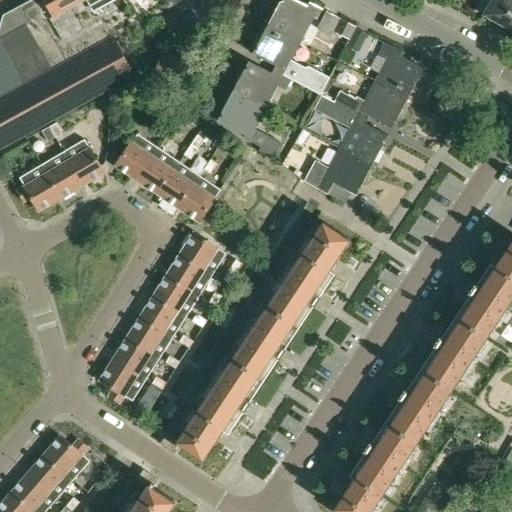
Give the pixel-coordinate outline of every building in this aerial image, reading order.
[(35,0),(18,10),(5,16),(0,33),(0,32),(0,149),(6,146),(74,109),(130,78),(110,40),(183,0),(35,0)] [(275,13),(268,24),(297,40),(309,17),(315,20),(321,8),(309,2),(307,6),(295,0),(282,0),(283,1),(280,2),(275,13)] [(511,0),(493,0),(485,15),(497,22),(495,26),(508,33),(510,29),(511,29),(511,0)] [(340,19),(329,13),(326,11),(317,29),(331,36),(334,30),(340,19)] [(356,27),(346,22),(339,34),(350,40),(356,28),(356,27)] [(330,77),(327,76),(311,67),(308,68),(287,57),(297,40),(268,24),(255,46),(251,53),(274,66),(272,69),(291,79),(320,95),(330,77)] [(346,46),(357,51),(366,34),(356,28),(350,40),(346,46)] [(375,82),(407,100),(414,87),(420,77),(419,73),(422,73),(424,69),(401,56),(404,53),(386,43),(381,54),(380,55),(387,59),(375,82)] [(184,87),(191,66),(161,55),(153,76),(184,87)] [(285,90),(291,79),(272,69),(270,73),(248,61),(232,91),(265,109),(278,86),(285,90)] [(391,129),(407,100),(375,82),(365,101),(357,97),(356,99),(340,91),(334,103),(349,111),(366,121),(384,130),(386,126),(391,129)] [(265,109),(232,91),(215,121),(261,146),(257,152),(272,160),(281,143),(255,129),(265,109)] [(314,110),(318,112),(349,129),(339,149),(371,167),(387,137),(382,134),(384,130),(366,121),(349,111),(334,103),(321,97),(314,110)] [(191,115),(187,122),(197,129),(201,122),(191,115)] [(50,127),(56,137),(62,134),(57,123),(50,127)] [(159,124),(155,131),(165,138),(169,131),(159,124)] [(42,131),(48,142),(55,138),(49,127),(42,131)] [(137,133),(131,142),(115,166),(138,181),(160,148),(137,133)] [(63,153),(82,185),(104,172),(85,140),(63,153)] [(191,145),(184,155),(191,160),(198,150),(191,145)] [(180,162),(160,148),(138,181),(158,195),(180,162)] [(371,167),(339,149),(329,168),(316,161),(304,183),(345,204),(350,193),(355,196),(371,167)] [(63,153),(41,165),(60,198),(82,185),(63,153)] [(204,169),(211,174),(218,164),(211,159),(204,169)] [(201,176),(180,162),(158,195),(179,209),(201,176)] [(39,211),(60,198),(41,165),(20,178),(24,185),(16,190),(23,201),(30,196),(39,211)] [(201,176),(179,209),(199,222),(221,189),(201,176)] [(303,254),(331,272),(336,264),(335,262),(349,241),(347,239),(348,238),(339,232),(339,233),(323,223),(303,254)] [(193,233),(179,254),(212,275),(226,254),(193,233)] [(500,257),(495,265),(511,275),(511,242),(501,258),(500,257)] [(199,296),(212,275),(179,254),(166,275),(199,296)] [(334,274),(331,272),(303,254),(267,307),(299,327),(313,306),(314,307),(320,298),(319,297),(334,274)] [(230,270),(236,274),(243,264),(236,260),(230,270)] [(508,306),(511,299),(511,275),(495,265),(491,263),(477,285),(508,306)] [(185,317),(199,296),(166,275),(152,296),(185,317)] [(508,306),(477,285),(475,284),(469,293),(471,294),(457,315),(488,336),(508,306)] [(209,302),(216,306),(222,296),(215,292),(209,302)] [(185,317),(152,296),(139,317),(172,338),(185,317)] [(284,349),(299,327),(267,307),(232,360),(263,380),(278,357),(280,358),(286,350),(284,349)] [(192,321),(203,328),(207,321),(197,315),(192,321)] [(472,359),(488,336),(457,315),(441,338),(472,359)] [(159,359),(172,338),(139,317),(126,338),(159,359)] [(179,342),(189,348),(194,342),(184,335),(179,342)] [(453,388),(472,359),(441,338),(440,337),(434,346),(435,347),(421,368),(453,388)] [(145,380),(159,359),(126,338),(112,359),(145,380)] [(166,363),(176,369),(180,362),(170,356),(166,363)] [(132,401),(145,380),(112,359),(99,380),(113,389),(108,396),(119,402),(123,396),(132,401)] [(263,380),(232,360),(197,413),(225,431),(228,433),(243,411),(245,412),(250,403),(249,402),(263,380)] [(437,411),(453,388),(421,368),(407,390),(437,411)] [(152,384),(162,390),(167,383),(156,377),(152,384)] [(401,400),(386,421),(417,441),(437,411),(407,390),(406,390),(399,399),(401,400)] [(134,412),(144,418),(156,401),(146,394),(134,412)] [(220,439),(225,431),(197,413),(178,441),(180,445),(193,453),(192,454),(200,460),(201,459),(203,461),(218,438),(220,439)] [(371,443),(402,464),(417,441),(386,421),(371,443)] [(175,453),(180,445),(178,441),(166,434),(160,443),(175,453)] [(61,435),(44,454),(66,473),(73,480),(90,461),(82,454),(88,448),(78,439),(73,445),(61,435)] [(351,475),(355,477),(381,496),(402,464),(371,443),(370,443),(364,451),(366,452),(351,475)] [(44,454),(27,473),(57,499),(73,480),(66,473),(44,454)] [(136,479),(148,487),(152,487),(157,479),(142,469),(136,479)] [(33,511),(45,511),(57,499),(27,473),(11,492),(33,511)] [(369,511),(381,496),(355,477),(349,486),(350,486),(335,508),(337,510),(336,511),(337,511),(369,511)] [(434,485),(427,495),(439,503),(446,493),(434,485)] [(152,487),(148,487),(130,511),(167,511),(174,502),(172,501),(173,499),(165,494),(164,495),(152,487)] [(0,504),(0,511),(33,511),(11,492),(0,504)] [(66,507),(71,511),(80,503),(74,497),(66,507)]
